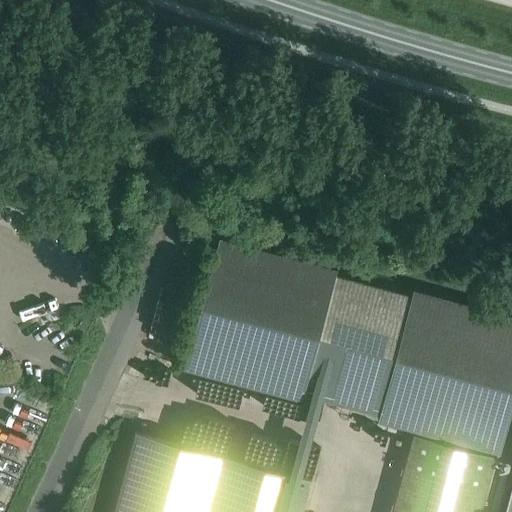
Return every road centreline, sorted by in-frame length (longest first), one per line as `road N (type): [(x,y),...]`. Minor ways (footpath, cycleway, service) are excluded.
road 1 (unclassified): [(42,511),(169,232)]
road 2 (secondary): [(265,0),(511,74)]
